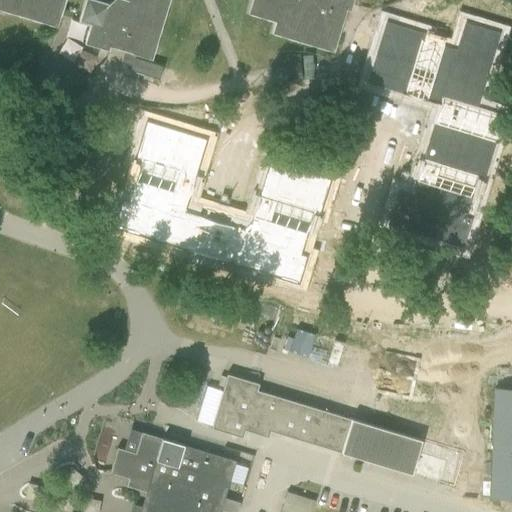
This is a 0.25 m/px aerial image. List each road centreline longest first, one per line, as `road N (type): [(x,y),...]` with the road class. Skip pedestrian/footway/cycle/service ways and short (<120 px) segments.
road 1 (residential): [(414,0),(363,22),(315,98),(280,114),(213,115),(117,88),(40,112),(0,107)]
road 2 (residential): [(134,414),(154,343),(120,273),(90,253),(0,223)]
road 3 (residential): [(268,458),(449,511)]
road 4 (residential): [(134,414),(0,488)]
road 5 (residential): [(268,458),(134,414)]
